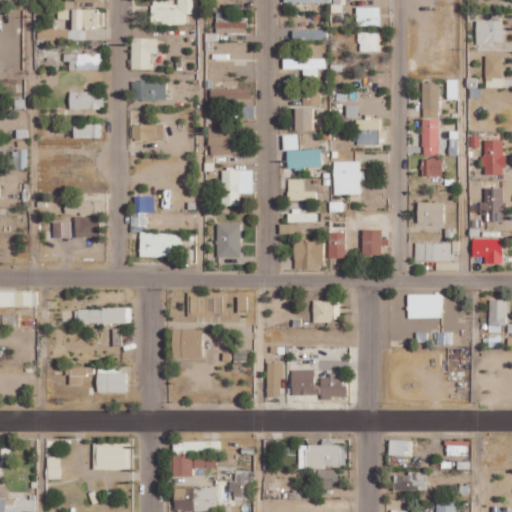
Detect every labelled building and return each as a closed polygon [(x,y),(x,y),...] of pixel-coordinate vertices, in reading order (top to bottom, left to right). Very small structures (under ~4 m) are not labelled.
[(151,0),(151,24),(186,24),(186,14),(193,14),(192,0),(151,0)] [(380,25),(380,6),(356,7),(357,26),(380,25)] [(247,16),(216,16),(216,33),(247,33),(247,16)] [(503,44),(503,20),(476,19),(476,43),(503,44)] [(328,39),(327,30),(292,30),(293,40),(328,39)] [(380,32),(359,32),(359,50),(380,50),(380,32)] [(131,69),(150,69),(151,53),(157,54),(157,38),(131,38),(131,69)] [(286,69),(303,69),(303,77),(319,77),(319,68),(326,68),(326,58),(301,58),(301,52),(285,52),(286,69)] [(69,70),(101,70),(100,53),(64,53),(64,61),(69,61),(69,70)] [(486,88),(503,87),(502,55),(485,56),(486,88)] [(458,79),(447,79),(447,99),(458,99),(458,79)] [(166,80),(132,81),(132,100),(167,99),(166,80)] [(422,82),(423,116),(439,116),(439,82),(422,82)] [(251,88),(208,88),(208,99),(251,99),(251,88)] [(103,109),(103,91),(69,91),(69,108),(103,109)] [(303,104),(321,104),(321,91),(303,91),(303,104)] [(358,105),(346,105),(346,118),(358,118),(358,105)] [(241,107),(242,118),(253,117),(252,106),(241,107)] [(295,130),(313,130),(313,108),(295,108),(295,130)] [(356,119),(357,143),(379,143),(379,118),(356,119)] [(439,119),(422,119),(422,155),(438,155),(439,119)] [(74,124),(74,137),(101,138),(101,124),(74,124)] [(163,124),(132,124),(131,140),(163,141),(163,124)] [(242,130),(227,131),(227,135),(209,136),(210,155),(242,154),(242,130)] [(298,134),(283,135),(283,150),(299,149),(298,134)] [(504,139),(485,140),(485,156),(483,156),(483,174),(505,174),(504,139)] [(28,169),(28,149),(11,149),(12,169),(28,169)] [(322,149),(287,150),(287,169),(322,168),(322,149)] [(442,175),(442,157),(422,158),(422,176),(442,175)] [(360,161),(333,161),(334,194),(362,194),(362,171),(360,171),(360,161)] [(253,170),(222,170),(222,206),(239,205),(239,194),(253,194),(253,170)] [(304,179),(288,179),(288,200),(317,200),(317,191),(304,191),(304,179)] [(504,188),(485,188),(485,201),(483,201),(483,222),(504,222),(504,188)] [(153,196),(135,196),(135,212),(154,211),(153,196)] [(103,201),(64,202),(65,215),(103,213),(103,201)] [(444,202),(418,201),(417,222),(443,223),(444,202)] [(181,256),(180,233),(146,234),(146,212),(130,213),(130,232),(139,232),(140,257),(181,256)] [(317,213),(287,213),(287,222),(317,222),(317,213)] [(75,237),(97,236),(97,216),(75,217),(75,237)] [(71,237),(71,222),(53,222),(53,237),(71,237)] [(218,257),(241,256),(240,223),(217,224),(218,257)] [(382,229),(362,230),(363,255),(381,254),(381,243),(382,243),(382,229)] [(346,232),(329,232),(328,257),(345,257),(346,232)] [(502,264),(503,239),(473,238),(472,257),(485,257),(485,263),(502,264)] [(323,268),(323,241),(294,241),(294,269),(323,268)] [(415,260),(452,261),(453,243),(415,242),(415,260)] [(0,306),(37,307),(38,292),(0,290),(0,306)] [(442,293),(408,294),(408,318),(443,317),(442,293)] [(247,312),(247,296),(238,297),(238,312),(247,312)] [(313,322),(339,322),(339,300),(313,300),(313,322)] [(76,308),(77,324),(132,323),(131,308),(76,308)] [(3,326),(17,327),(18,314),(3,314),(3,326)] [(172,357),(202,358),(202,330),(173,329),(172,357)] [(437,344),(452,345),(453,332),(438,331),(437,344)] [(283,362),(268,362),(267,396),(282,396),(283,362)] [(97,392),(125,392),(124,365),(97,366),(97,392)] [(93,367),(69,367),(69,384),(82,384),(82,375),(93,375),(93,367)] [(315,394),(314,369),(291,370),(292,395),(315,394)] [(346,396),(345,375),(321,377),(322,397),(346,396)] [(389,455),(413,456),(413,439),(389,439),(389,455)] [(221,452),(220,440),(173,441),(173,454),(221,452)] [(446,455),(468,455),(468,440),(447,440),(446,455)] [(131,444),(94,443),(93,468),(130,470),(131,444)] [(346,444),(299,444),(298,467),(346,467),(346,444)] [(173,455),(174,476),(193,475),(193,468),(217,467),(216,455),(173,455)] [(47,456),(48,478),(61,478),(61,456),(47,456)] [(317,486),(341,487),(341,469),(317,469),(317,486)] [(235,481),(231,481),(231,500),(253,500),(254,470),(235,470),(235,481)] [(394,490),(427,490),(426,472),(394,473),(394,490)] [(174,510),(217,511),(218,487),(175,486),(174,510)] [(0,511),(36,511),(37,499),(0,498),(0,511)] [(456,511),(457,500),(437,500),(436,511),(456,511)]
